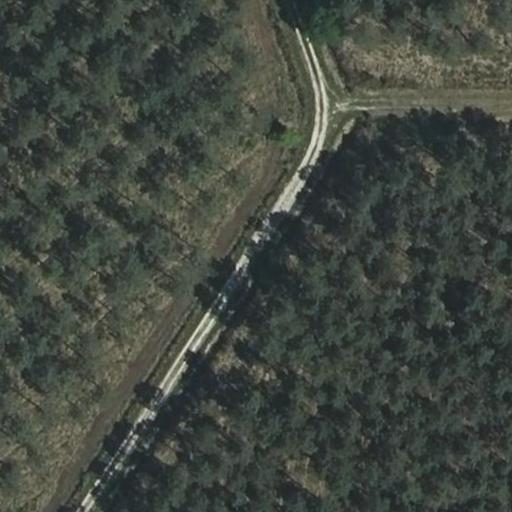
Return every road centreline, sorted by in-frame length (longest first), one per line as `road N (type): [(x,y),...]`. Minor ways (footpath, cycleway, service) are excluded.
road 1 (track): [(69,511),(343,85),(309,0)]
road 2 (track): [(343,85),(511,86)]
